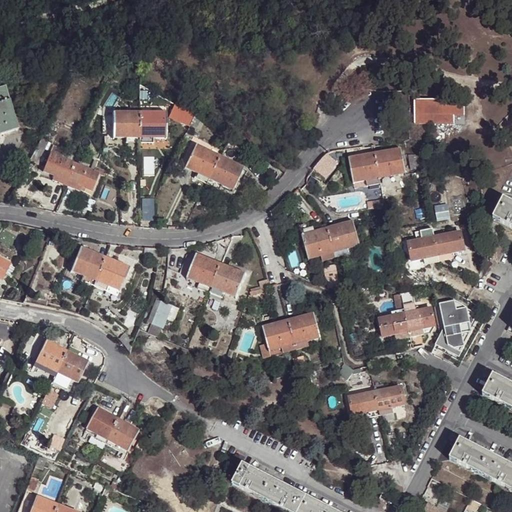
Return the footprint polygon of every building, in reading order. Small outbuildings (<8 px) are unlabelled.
[(0,159),(2,159),(0,152),(0,135),(17,130),(9,102),(4,86),(0,87),(0,159)] [(416,99),(416,121),(455,122),(455,114),(466,113),(466,99),(416,99)] [(194,117),(175,105),(173,111),(191,123),(194,117)] [(138,137),(138,112),(111,113),(111,137),(124,138),(138,137)] [(166,112),(138,112),(138,137),(152,137),(166,137),(166,112)] [(231,141),(227,138),(222,147),(227,149),(231,141)] [(42,139),(30,160),(40,165),(50,144),(42,139)] [(207,178),(218,156),(195,145),(184,167),(195,173),(207,178)] [(52,148),(48,156),(60,161),(63,153),(52,148)] [(403,148),(375,153),(380,178),(394,175),(407,173),(403,148)] [(380,178),(375,153),(349,159),(354,182),(368,180),(380,178)] [(420,169),(417,154),(409,156),(411,170),(420,169)] [(331,155),(321,167),(327,171),(336,159),(331,155)] [(66,182),(72,165),(60,161),(48,156),(42,173),(54,178),(66,182)] [(243,167),(218,156),(207,178),(220,184),(232,190),(243,167)] [(93,174),(72,165),(66,182),(80,188),(91,192),(98,176),(105,178),(106,173),(95,170),(93,174)] [(205,184),(207,178),(195,173),(193,178),(205,184)] [(394,175),(380,178),(381,184),(395,181),(394,175)] [(220,184),(207,178),(205,184),(217,190),(220,184)] [(66,182),(65,186),(79,192),(80,188),(66,182)] [(80,188),(79,192),(92,196),(94,193),(91,192),(80,188)] [(82,197),(79,207),(91,211),(94,202),(82,197)] [(511,203),(504,199),(493,219),(511,229),(511,203)] [(436,207),(438,219),(447,218),(445,206),(436,207)] [(335,252),(347,249),(361,245),(354,221),(329,229),(335,252)] [(303,235),(329,229),(327,224),(311,229),(309,223),(300,225),(303,235)] [(309,259),(322,256),(335,252),(329,229),(303,235),(309,259)] [(399,229),(390,231),(391,238),(400,236),(399,229)] [(454,229),(434,233),(434,238),(455,234),(454,229)] [(434,238),(434,233),(414,238),(416,242),(434,238)] [(455,234),(434,238),(438,255),(454,253),(465,250),(462,233),(455,234)] [(434,238),(416,242),(409,243),(413,261),(426,258),(438,255),(434,238)] [(156,263),(157,244),(143,243),(142,262),(156,263)] [(84,276),(96,281),(105,257),(80,248),(71,271),(84,276)] [(335,252),(336,257),(349,254),(347,249),(335,252)] [(324,261),(336,257),(335,252),(322,256),(324,261)] [(454,253),(438,255),(440,259),(440,261),(441,262),(455,259),(454,253)] [(200,283),(212,288),(221,265),(196,255),(187,278),(200,283)] [(440,259),(438,255),(426,258),(428,265),(441,262),(440,261),(440,259)] [(96,281),(108,286),(120,290),(130,267),(105,257),(96,281)] [(0,278),(0,279),(9,263),(0,258),(0,278)] [(212,288),(226,293),(237,297),(246,275),(221,265),(212,288)] [(331,284),(343,281),(340,271),(329,274),(331,284)] [(82,281),(94,285),(96,281),(84,276),(82,281)] [(258,282),(260,290),(269,287),(267,279),(258,282)] [(96,281),(94,285),(106,290),(108,286),(96,281)] [(327,285),(329,292),(338,290),(345,288),(343,281),(331,284),(327,285)] [(198,289),(210,294),(212,288),(200,283),(198,289)] [(212,288),(210,294),(224,299),(226,293),(212,288)] [(345,288),(338,290),(340,297),(349,295),(347,288),(345,288)] [(411,292),(402,294),(405,310),(414,309),(411,292)] [(385,315),(386,318),(397,316),(406,314),(405,310),(402,294),(393,296),(397,312),(385,315)] [(147,324),(152,326),(160,302),(157,301),(156,300),(147,324)] [(465,333),(475,332),(470,308),(458,301),(437,304),(443,333),(440,338),(464,352),(467,346),(465,333)] [(160,302),(152,326),(162,329),(163,329),(167,319),(171,305),(160,302)] [(179,308),(171,305),(167,319),(174,321),(179,308)] [(470,308),(475,332),(484,316),(470,308)] [(426,310),(406,314),(410,332),(425,329),(435,327),(431,309),(426,310)] [(295,344),(308,341),(321,338),(315,314),(289,321),(295,344)] [(386,318),(380,320),(384,338),(397,335),(410,332),(406,314),(397,316),(386,318)] [(263,328),(270,351),(295,344),(289,321),(263,328)] [(162,329),(152,326),(149,334),(150,335),(159,338),(162,329)] [(126,328),(120,336),(121,336),(123,338),(133,347),(138,336),(126,328)] [(410,332),(410,338),(426,334),(425,329),(410,332)] [(465,333),(467,346),(475,332),(465,333)] [(461,356),(464,352),(440,338),(438,343),(461,356)] [(295,344),(297,350),(310,347),(308,341),(295,344)] [(57,375),(68,352),(48,342),(36,365),(57,375)] [(272,357),(297,350),(295,344),(270,351),(272,357)] [(90,363),(68,352),(57,375),(79,385),(90,363)] [(302,368),(307,366),(304,354),(298,355),(302,368)] [(296,369),(302,368),(298,355),(293,357),(296,369)] [(353,371),(344,364),(337,375),(346,381),(353,371)] [(55,379),(57,375),(36,365),(33,372),(36,374),(38,370),(55,379)] [(377,366),(370,367),(372,378),(380,377),(377,366)] [(79,385),(57,375),(55,379),(73,387),(72,391),(75,393),(79,385)] [(511,410),(511,385),(505,382),(494,376),(483,396),(495,402),(511,411),(511,410)] [(395,389),(376,393),(379,408),(379,411),(380,416),(393,414),(396,413),(394,407),(405,405),(401,387),(395,389)] [(376,393),(356,397),(352,397),(349,398),(353,415),(379,411),(379,408),(376,393)] [(108,443),(119,421),(99,410),(88,431),(108,443)] [(140,433),(119,421),(108,443),(129,454),(140,433)] [(106,447),(108,443),(88,431),(83,440),(85,442),(88,437),(106,447)] [(461,441),(450,460),(511,491),(511,466),(490,455),(474,447),(461,441)] [(129,454),(108,443),(106,447),(123,456),(121,460),(124,462),(129,454)] [(48,457),(41,454),(37,465),(43,468),(48,457)] [(268,480),(243,467),(233,487),(282,511),(332,511),(314,503),(268,480)] [(33,477),(27,491),(33,493),(36,491),(40,480),(33,477)] [(106,486),(96,482),(94,487),(104,491),(106,486)] [(394,494),(385,489),(380,499),(390,504),(394,494)] [(55,511),(58,506),(37,497),(30,511),(55,511)]
